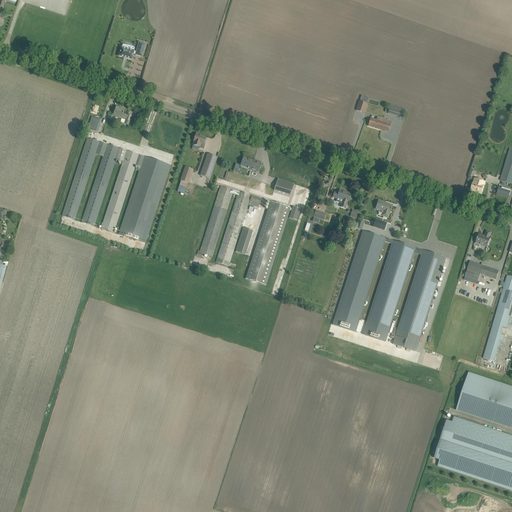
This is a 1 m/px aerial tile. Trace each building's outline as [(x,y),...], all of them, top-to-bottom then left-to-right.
[(175,0),(167,36),(185,40),(195,0),(175,0)] [(123,45),(122,48),(119,56),(132,60),(133,54),(136,55),(142,57),(146,44),(139,42),(136,52),(134,51),(127,49),(127,47),(123,45)] [(367,104),(369,98),(361,96),(359,101),(356,111),(364,113),(367,104)] [(391,104),(388,113),(403,118),(406,109),(391,104)] [(116,107),(115,111),(113,110),(111,116),(121,119),(122,118),(125,119),(125,120),(129,121),(131,116),(128,115),(127,115),(123,114),(124,110),(116,107)] [(87,129),(98,132),(101,120),(91,117),(87,129)] [(371,118),(370,121),(368,126),(388,132),(392,121),(377,117),(376,120),(371,118)] [(193,145),(192,149),(198,151),(199,149),(203,150),(205,145),(203,145),(204,142),(206,138),(196,134),(194,139),(192,145),(193,145)] [(101,228),(113,232),(135,165),(141,167),(119,235),(145,243),(171,165),(87,138),(62,216),(74,220),(96,155),(102,157),(81,222),(94,227),(116,160),(123,162),(101,228)] [(511,151),(509,150),(500,181),(504,182),(505,179),(504,179),(505,175),(511,176),(511,151)] [(200,176),(210,179),(217,157),(208,154),(200,176)] [(245,158),(243,158),(241,166),(250,170),(259,173),(262,163),(254,160),(254,161),(248,160),(249,159),(245,158)] [(180,181),(188,183),(193,170),(185,167),(180,181)] [(273,191),(290,197),(294,185),(277,179),(273,191)] [(482,193),(483,188),(484,186),(485,182),(475,179),(474,183),(474,182),(473,185),(471,189),(482,193)] [(197,255),(199,255),(199,253),(212,257),(232,194),(237,195),(217,258),(215,263),(228,267),(246,213),(247,213),(248,209),(247,209),(251,196),(238,192),(233,190),(220,186),(200,251),(198,250),(197,255)] [(499,188),(497,194),(508,198),(511,191),(510,191),(511,189),(504,187),(504,189),(499,188)] [(337,199),(336,202),(341,203),(340,207),(345,209),(348,201),(351,194),(346,192),(346,193),(340,191),(340,190),(339,193),(335,192),(333,198),(337,199)] [(259,208),(260,203),(262,199),(251,196),(248,205),(259,208)] [(379,210),(379,212),(382,213),(381,216),(387,218),(389,213),(390,214),(393,205),(378,201),(376,209),(379,210)] [(270,202),(245,279),(266,286),(291,209),(270,202)] [(293,207),(289,219),(297,221),(301,209),(293,207)] [(316,210),(313,217),(320,219),(323,220),(326,213),(316,210)] [(376,220),(373,227),(384,230),(386,223),(376,220)] [(363,231),(333,325),(355,332),(384,242),(392,244),(363,335),(385,342),(414,252),(415,248),(363,231)] [(487,231),(485,236),(479,234),(476,243),(488,247),(489,243),(491,238),(489,238),(491,233),(487,231)] [(422,255),(393,344),(415,352),(445,258),(415,248),(414,252),(422,255)] [(465,277),(464,280),(477,285),(481,275),(496,280),(499,271),(488,267),(481,265),(471,261),(465,277)] [(501,293),(489,336),(501,339),(504,340),(506,335),(501,334),(503,327),(508,329),(509,323),(511,318),(511,313),(511,276),(507,275),(504,283),(502,282),(500,286),(503,287),(503,288),(503,289),(501,293)] [(456,410),(511,428),(511,386),(469,372),(456,410)] [(440,460),(438,466),(511,490),(511,435),(454,417),(452,422),(447,420),(434,458),(440,460)]
